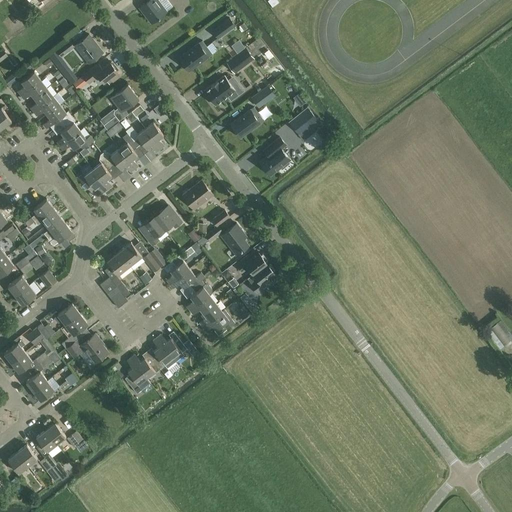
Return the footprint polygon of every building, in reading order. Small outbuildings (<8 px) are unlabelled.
[(147,0),(140,6),(152,22),(166,11),(157,0),(147,0)] [(226,8),(220,0),(209,0),(214,6),(202,15),(207,22),(226,8)] [(229,18),(212,30),(218,38),(235,25),(229,18)] [(89,33),(75,44),(89,62),(101,52),(94,42),(95,41),(89,33)] [(61,57),(74,46),(69,39),(49,55),(53,60),(60,55),(61,57)] [(232,44),(237,52),(244,46),(239,39),(232,44)] [(202,40),(179,57),(189,71),(212,54),(202,40)] [(237,55),(227,62),(231,67),(235,72),(244,65),(254,58),(250,53),(246,48),(237,55)] [(4,50),(0,52),(0,61),(0,62),(8,56),(4,50)] [(44,61),(48,66),(53,63),(49,58),(44,61)] [(61,70),(67,64),(62,58),(56,64),(61,70)] [(30,60),(4,80),(8,86),(34,66),(30,60)] [(94,80),(93,79),(99,75),(104,81),(110,76),(113,80),(121,74),(110,61),(102,67),(99,63),(87,71),(82,75),(89,84),(94,80)] [(21,80),(25,84),(17,90),(20,94),(41,79),(34,70),(21,80)] [(78,78),(73,72),(67,77),(71,83),(78,78)] [(58,81),(64,88),(70,82),(65,76),(58,81)] [(224,76),(204,92),(215,106),(235,90),(224,76)] [(47,87),(41,79),(20,94),(24,99),(31,93),(34,97),(47,87)] [(128,113),(125,109),(139,98),(128,84),(110,97),(118,107),(115,110),(114,113),(116,115),(104,125),(108,130),(128,113)] [(68,89),(72,94),(77,90),(73,85),(68,89)] [(268,85),(252,97),(257,104),(273,92),(268,85)] [(34,97),(38,101),(30,107),(33,111),(53,95),(47,87),(34,97)] [(81,96),(77,90),(72,95),(76,100),(81,96)] [(53,95),(33,111),(36,115),(44,109),(47,113),(60,104),(53,95)] [(60,104),(47,113),(50,117),(43,123),(46,128),(54,122),(59,117),(63,122),(71,115),(68,111),(66,112),(60,104)] [(140,104),(132,111),(132,112),(136,116),(138,115),(144,110),(140,104)] [(264,120),(254,106),(231,123),(241,137),(264,120)] [(0,122),(3,127),(12,120),(2,107),(0,108),(0,122)] [(298,114),(290,121),(294,127),(299,133),(305,128),(312,123),(314,126),(316,129),(319,127),(322,124),(315,116),(307,107),(298,114)] [(148,115),(144,110),(138,115),(142,120),(148,115)] [(137,118),(136,116),(132,112),(127,116),(132,122),(137,118)] [(71,115),(63,122),(66,126),(61,131),(64,135),(56,141),(59,145),(80,129),(73,121),(75,120),(71,115)] [(153,121),(145,128),(160,148),(164,145),(159,138),(163,134),(153,121)] [(118,122),(106,131),(108,135),(121,125),(118,122)] [(160,148),(145,128),(137,134),(131,126),(126,131),(127,132),(128,132),(140,148),(144,144),(147,147),(151,144),(156,151),(160,148)] [(86,138),(80,129),(59,145),(63,149),(71,144),(74,148),(79,144),(82,149),(95,140),(91,135),(86,138)] [(128,132),(127,132),(123,136),(127,142),(119,148),(134,168),(138,165),(133,158),(137,155),(135,151),(140,148),(128,132)] [(280,136),(264,150),(266,148),(270,153),(260,161),(271,175),(281,166),(282,168),(290,162),(288,160),(290,159),(281,148),(286,144),(280,136)] [(134,168),(119,148),(110,155),(109,152),(103,152),(102,153),(113,168),(118,164),(120,168),(125,164),(130,171),(134,168)] [(101,162),(93,168),(108,188),(112,185),(107,178),(111,175),(109,171),(113,168),(102,153),(101,154),(99,159),(101,162)] [(108,188),(93,168),(85,175),(83,172),(78,176),(87,188),(92,185),(94,188),(99,184),(104,191),(108,188)] [(202,179),(183,194),(194,208),(213,194),(202,179)] [(35,221),(53,206),(47,198),(34,208),(37,212),(32,216),(35,221)] [(154,216),(164,229),(172,223),(175,227),(183,221),(169,203),(164,207),(165,208),(154,216)] [(59,214),(53,206),(35,221),(38,224),(43,220),(47,224),(59,214)] [(212,219),(217,225),(230,215),(225,209),(212,219)] [(59,214),(47,224),(50,228),(44,233),(47,237),(66,222),(59,214)] [(164,229),(154,216),(144,224),(144,223),(138,227),(152,245),(160,239),(157,234),(164,229)] [(66,222),(47,237),(54,245),(60,241),(72,231),(66,222)] [(236,254),(249,244),(241,234),(243,232),(237,223),(221,235),(236,254)] [(219,224),(217,226),(197,241),(201,246),(209,240),(210,241),(223,230),(219,224)] [(4,231),(11,240),(20,233),(16,228),(15,229),(13,225),(4,231)] [(194,228),(188,233),(195,241),(201,236),(194,228)] [(143,257),(154,271),(159,266),(149,252),(145,246),(138,251),(131,242),(119,251),(130,264),(142,255),(143,257)] [(34,250),(37,254),(39,253),(40,254),(45,250),(39,243),(32,248),(34,250)] [(191,246),(169,262),(173,267),(170,269),(174,274),(166,279),(169,283),(189,268),(183,260),(195,251),(191,246)] [(166,261),(155,247),(149,252),(159,266),(166,261)] [(34,250),(16,264),(20,268),(29,261),(37,254),(34,250)] [(130,264),(119,251),(108,260),(111,264),(118,274),(130,264)] [(253,258),(250,253),(236,264),(242,272),(248,268),(253,273),(267,263),(259,253),(253,258)] [(29,261),(33,266),(37,263),(40,266),(44,263),(37,254),(29,261)] [(7,255),(0,260),(0,274),(0,275),(14,265),(7,255)] [(29,261),(20,268),(24,273),(33,266),(29,261)] [(267,263),(253,273),(247,278),(251,282),(249,283),(258,294),(273,282),(268,276),(274,272),(267,263)] [(189,268),(169,283),(173,287),(180,282),(183,286),(188,282),(192,287),(201,280),(205,276),(202,272),(196,276),(189,268)] [(48,269),(43,273),(39,276),(46,285),(56,278),(48,269)] [(222,273),(226,277),(230,273),(227,269),(222,273)] [(151,280),(145,272),(139,277),(145,285),(151,280)] [(15,295),(29,284),(22,274),(8,285),(15,295)] [(121,287),(120,285),(123,282),(117,274),(111,279),(117,286),(119,288),(121,287)] [(111,279),(109,276),(101,283),(108,293),(117,286),(111,279)] [(201,280),(192,287),(196,291),(190,295),(194,300),(187,305),(190,309),(210,294),(212,292),(212,290),(212,288),(209,285),(208,284),(206,284),(205,284),(201,280)] [(36,293),(29,284),(15,295),(22,304),(36,293)] [(117,286),(108,293),(112,298),(121,291),(119,288),(117,286)] [(243,292),(238,286),(233,289),(238,295),(243,292)] [(124,295),(121,291),(112,298),(115,302),(124,295)] [(216,302),(210,294),(190,309),(193,313),(200,308),(203,312),(216,302)] [(124,295),(115,302),(119,307),(128,300),(124,295)] [(216,302),(203,312),(207,316),(200,322),(203,326),(222,311),(222,310),(216,302)] [(66,324),(80,313),(73,303),(58,314),(66,324)] [(244,317),(245,316),(249,313),(248,312),(243,306),(238,310),(244,317)] [(224,309),(222,310),(222,311),(203,326),(206,330),(213,324),(216,329),(223,323),(227,329),(234,323),(224,309)] [(80,313),(66,324),(74,334),(63,342),(67,347),(83,335),(79,330),(88,323),(80,313)] [(38,327),(45,336),(47,338),(51,335),(42,323),(38,327)] [(487,329),(503,349),(511,342),(496,323),(492,326),(492,325),(487,329)] [(38,327),(33,331),(40,340),(45,336),(38,327)] [(161,334),(157,337),(176,361),(184,354),(182,352),(187,348),(173,330),(169,334),(171,337),(167,341),(161,334)] [(87,340),(83,335),(67,347),(74,356),(85,348),(96,362),(109,351),(101,341),(102,341),(96,333),(87,340)] [(159,347),(154,350),(152,347),(147,350),(161,368),(166,365),(167,367),(176,361),(157,337),(154,340),(159,347)] [(22,339),(18,342),(4,352),(12,362),(26,351),(22,346),(25,343),(22,339)] [(185,342),(191,350),(195,347),(189,339),(185,342)] [(36,358),(40,363),(49,356),(56,350),(52,345),(45,351),(36,358)] [(145,358),(141,361),(135,354),(131,357),(147,377),(155,370),(156,372),(161,368),(147,350),(142,354),(145,358)] [(19,372),(26,366),(33,361),(26,351),(12,362),(19,372)] [(43,368),(53,361),(49,356),(40,363),(43,368)] [(147,377),(131,357),(127,360),(133,368),(128,371),(130,374),(125,377),(137,392),(151,382),(147,377)] [(116,360),(111,365),(115,369),(120,364),(116,360)] [(119,369),(115,372),(119,377),(123,374),(119,369)] [(48,380),(40,370),(33,376),(26,381),(34,391),(48,380)] [(65,378),(66,380),(58,387),(62,391),(71,384),(79,379),(74,372),(65,378)] [(55,389),(48,380),(34,391),(41,400),(55,389)] [(55,422),(46,429),(57,443),(66,436),(55,422)] [(57,443),(46,429),(36,436),(47,450),(57,443)] [(67,437),(74,447),(79,442),(72,433),(67,437)] [(27,444),(17,451),(28,465),(38,457),(27,444)] [(28,465),(17,451),(8,458),(19,472),(28,465)] [(50,453),(45,457),(52,466),(57,463),(50,453)] [(52,466),(45,457),(40,461),(47,470),(52,466)] [(15,477),(23,487),(27,483),(19,474),(15,477)] [(23,487),(20,490),(21,491),(26,497),(26,496),(34,490),(28,483),(23,487)]
